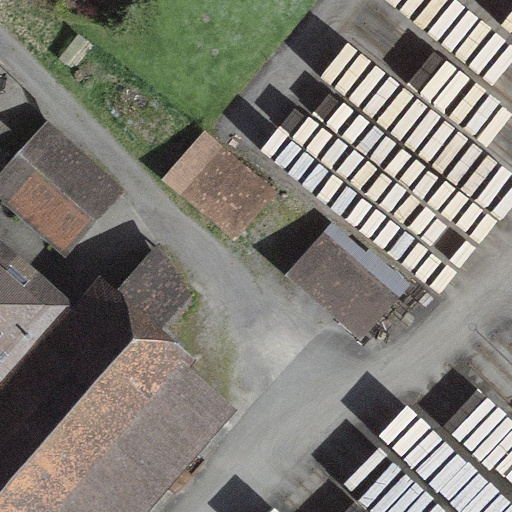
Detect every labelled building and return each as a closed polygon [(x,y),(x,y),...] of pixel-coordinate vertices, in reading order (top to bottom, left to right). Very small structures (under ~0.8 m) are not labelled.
[(51,132),(0,188),(0,189),(67,249),(118,192),(51,132)] [(204,137),(168,179),(234,235),(270,193),(204,137)] [(391,299),(323,240),(297,270),(365,329),(391,299)] [(0,246),(0,362),(49,307),(9,272),(18,262),(0,246)] [(45,511),(132,511),(221,411),(103,306),(0,424),(0,463),(49,508),(45,511)] [(511,341),(508,338),(480,369),(511,396),(511,341)] [(0,511),(45,511),(49,508),(0,463),(0,511)]
